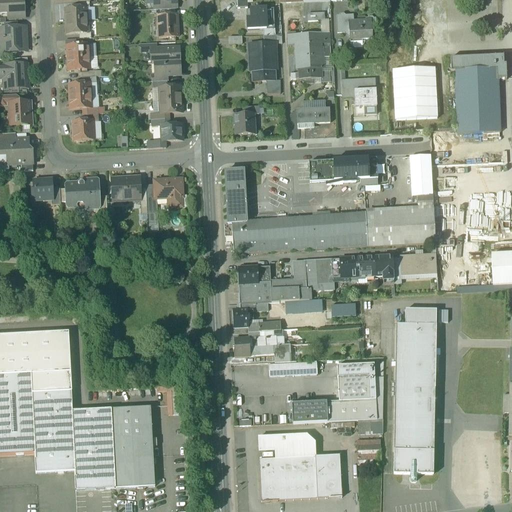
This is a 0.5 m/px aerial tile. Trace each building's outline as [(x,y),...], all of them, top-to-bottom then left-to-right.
[(247,0),(237,0),(238,10),(248,9),(247,0)] [(23,1),(0,2),(0,7),(1,9),(2,14),(8,14),(13,14),(24,13),(25,13),(24,7),(23,7),(23,5),(24,3),(24,1),(23,1)] [(78,10),(65,11),(65,23),(87,22),(86,10),(78,10)] [(274,10),(247,12),(248,31),(263,31),(275,30),(274,10)] [(344,15),(341,15),(339,17),(337,17),(337,34),(349,33),(349,24),(354,24),(353,16),(346,17),(344,15)] [(177,16),(158,17),(159,39),(178,38),(177,16)] [(373,20),(372,18),(369,18),(367,20),(365,20),(366,23),(367,23),(367,29),(372,29),(372,30),(376,29),(376,20),(373,20)] [(87,22),(65,23),(66,36),(79,35),(88,35),(87,22)] [(354,24),(349,24),(349,33),(350,41),(372,40),(372,30),(372,29),(367,29),(367,23),(366,23),(354,24)] [(18,30),(4,30),(5,38),(2,39),(1,40),(1,50),(1,54),(6,54),(11,53),(11,54),(17,54),(18,53),(25,52),(27,50),(27,46),(25,44),(24,39),(26,37),(26,34),(26,33),(25,31),(24,29),(18,30)] [(288,36),(287,36),(288,47),(295,47),(296,71),(298,71),(299,81),(306,81),(306,84),(307,85),(313,85),(315,84),(315,81),(321,80),(321,74),(321,73),(321,70),(324,69),(323,59),(331,59),(329,35),(288,36)] [(264,45),(248,46),(249,66),(277,65),(276,46),(276,44),(275,44),(264,45)] [(157,45),(139,46),(139,53),(151,53),(151,52),(157,51),(157,45)] [(76,47),(67,48),(67,60),(89,59),(89,46),(76,47)] [(157,51),(151,52),(151,53),(151,65),(154,65),(180,63),(179,50),(157,51)] [(504,57),(450,60),(451,73),(456,73),(481,71),(482,80),(487,80),(487,74),(497,73),(498,81),(507,81),(506,66),(504,66),(504,57)] [(97,58),(89,59),(90,71),(98,70),(97,58)] [(89,59),(67,60),(68,72),(90,71),(89,59)] [(180,63),(154,65),(155,77),(155,78),(167,77),(180,76),(180,63)] [(277,65),(249,66),(250,73),(252,73),(253,84),(266,83),(275,82),(275,72),(277,72),(277,65)] [(26,66),(13,67),(0,67),(0,80),(3,80),(4,91),(29,90),(28,67),(26,67),(26,66)] [(327,72),(321,73),(321,74),(321,80),(321,84),(334,84),(334,69),(327,70),(327,72)] [(393,72),(395,122),(439,120),(436,70),(393,72)] [(481,71),(456,73),(458,136),(500,135),(498,81),(497,73),(487,74),(487,80),(482,80),(481,71)] [(375,81),(341,82),(341,87),(348,87),(349,98),(355,98),(354,93),(376,92),(375,81)] [(275,82),(266,83),(267,90),(267,96),(280,95),(280,82),(275,82)] [(82,85),(69,86),(69,99),(91,98),(90,85),(82,85)] [(167,89),(159,90),(160,102),(182,101),(181,88),(167,89)] [(376,92),(354,93),(355,98),(355,107),(363,106),(363,109),(364,109),(376,109),(376,92)] [(17,96),(4,97),(4,108),(10,108),(10,105),(17,104),(17,96)] [(91,98),(69,99),(70,111),(83,110),(92,110),(92,109),(91,98)] [(182,101),(160,102),(160,115),(169,115),(182,114),(182,101)] [(17,104),(10,105),(10,108),(11,125),(14,127),(31,126),(30,104),(17,104)] [(363,106),(355,107),(355,117),(364,117),(364,109),(363,109),(363,106)] [(376,109),(364,109),(364,117),(377,116),(376,109)] [(329,111),(297,112),(297,126),(314,126),(330,125),(329,111)] [(246,116),(234,117),(234,128),(235,128),(236,137),(255,136),(254,116),(246,116)] [(84,123),(73,124),(73,142),(95,141),(94,123),(84,123)] [(170,127),(161,127),(161,128),(162,142),(162,143),(166,143),(183,142),(182,126),(170,127)] [(16,142),(0,142),(0,157),(7,157),(8,167),(21,167),(33,166),(32,154),(29,154),(28,141),(16,142)] [(162,142),(148,143),(148,151),(166,150),(166,143),(162,143),(162,142)] [(0,157),(0,171),(8,171),(8,167),(7,157),(0,157)] [(431,158),(410,159),(410,175),(431,174),(431,158)] [(376,160),(309,164),(310,184),(378,181),(376,160)] [(244,172),(225,173),(228,226),(232,225),(247,224),(247,223),(244,178),(244,172)] [(431,174),(410,175),(412,199),(417,198),(433,198),(431,174)] [(140,178),(112,180),(113,205),(140,203),(140,201),(141,201),(140,190),(140,178)] [(52,181),(34,182),(35,202),(52,201),(53,201),(52,193),(52,181)] [(97,181),(88,182),(86,185),(69,186),(66,189),(66,190),(67,204),(67,205),(70,208),(76,208),(78,205),(82,205),(88,210),(96,210),(100,209),(99,199),(98,184),(97,181)] [(182,181),(154,182),(154,186),(155,186),(156,199),(155,199),(155,200),(156,200),(169,199),(169,209),(182,208),(182,198),(183,198),(182,181)] [(154,186),(146,187),(146,189),(147,205),(147,216),(157,215),(156,200),(155,200),(155,199),(156,199),(155,186),(154,186)] [(507,217),(506,191),(495,191),(496,198),(490,198),(490,199),(486,199),(486,213),(498,213),(498,218),(507,217)] [(60,192),(52,193),(53,201),(52,201),(52,207),(61,206),(61,204),(60,192)] [(106,198),(99,199),(100,209),(96,210),(96,214),(97,215),(107,215),(106,198)] [(434,212),(366,215),(368,250),(435,246),(434,212)] [(366,215),(258,223),(260,255),(368,250),(366,215)] [(247,224),(232,225),(234,256),(260,255),(258,223),(247,223),(247,224)] [(511,255),(491,257),(493,287),(511,286),(511,255)] [(436,256),(400,258),(400,260),(400,275),(401,275),(417,274),(417,278),(437,277),(436,256)] [(393,258),(383,258),(383,259),(384,278),(383,278),(384,286),(394,285),(394,279),(393,261),(393,260),(393,258)] [(374,259),(357,260),(358,279),(375,278),(374,259)] [(383,259),(374,259),(375,278),(383,278),(384,278),(383,259)] [(357,260),(340,261),(341,280),(358,279),(357,260)] [(400,260),(393,260),(393,261),(394,279),(401,279),(401,275),(400,275),(400,260)] [(331,261),(316,262),(318,286),(333,285),(333,280),(332,280),(331,261)] [(340,261),(331,261),(332,280),(333,280),(341,280),(340,261)] [(316,262),(304,263),(304,264),(306,291),(308,291),(309,302),(319,302),(318,286),(316,262)] [(258,285),(239,286),(239,294),(278,292),(298,291),(306,291),(304,264),(294,264),(295,283),(270,284),(270,285),(258,285)] [(269,269),(257,270),(258,285),(270,285),(270,284),(269,269)] [(257,270),(239,271),(239,286),(258,285),(257,270)] [(298,291),(278,292),(279,304),(298,303),(298,291)] [(306,291),(298,291),(298,303),(309,302),(308,291),(306,291)] [(278,292),(239,294),(240,306),(247,306),(252,305),(255,305),(268,305),(279,304),(278,292)] [(268,305),(255,305),(255,308),(255,313),(268,312),(268,309),(268,305)] [(240,312),(232,312),(233,329),(249,329),(248,325),(248,311),(240,312)] [(436,312),(405,311),(405,326),(436,327),(436,312)] [(312,315),(312,323),(324,322),(324,314),(312,315)] [(253,325),(248,325),(249,329),(249,335),(260,334),(261,339),(273,339),(273,333),(277,333),(276,324),(253,325)] [(405,326),(396,326),(394,452),(434,453),(436,327),(405,326)] [(0,337),(0,377),(31,376),(72,374),(69,334),(0,337)] [(261,339),(257,340),(257,341),(249,341),(250,349),(274,348),(277,347),(276,339),(273,339),(261,339)] [(249,340),(234,341),(234,350),(250,349),(249,341),(249,340)] [(277,347),(274,348),(274,356),(274,358),(284,358),(285,364),(292,364),(290,347),(277,347)] [(274,348),(250,349),(250,358),(274,356),(274,348)] [(250,349),(234,350),(235,358),(250,358),(250,349)] [(317,365),(269,367),(269,379),(317,377),(317,365)] [(374,366),(337,367),(337,379),(338,379),(368,377),(369,402),(376,401),(374,366)] [(31,376),(32,395),(71,393),(72,374),(31,376)] [(31,376),(0,377),(0,457),(34,455),(35,455),(32,395),(31,376)] [(368,377),(338,379),(339,403),(369,402),(368,377)] [(74,473),(73,413),(71,393),(32,395),(35,455),(34,455),(36,475),(74,473)] [(339,403),(326,404),(327,424),(358,423),(377,422),(376,401),(369,402),(339,403)] [(326,404),(291,405),(293,426),(327,424),(326,404)] [(151,409),(111,411),(115,491),(155,489),(151,409)] [(73,413),(74,473),(75,493),(115,491),(111,411),(73,413)] [(377,422),(358,423),(359,437),(383,436),(383,421),(377,422)] [(307,437),(258,439),(259,452),(275,451),(275,460),(316,458),(315,445),(307,437)] [(358,467),(382,466),(381,442),(356,444),(358,467)] [(410,476),(411,452),(394,452),(393,476),(410,476)] [(434,453),(411,452),(410,476),(410,482),(411,484),(415,484),(416,482),(416,476),(433,477),(434,453)] [(275,460),(259,461),(261,503),(342,499),(340,457),(316,458),(275,460)]
